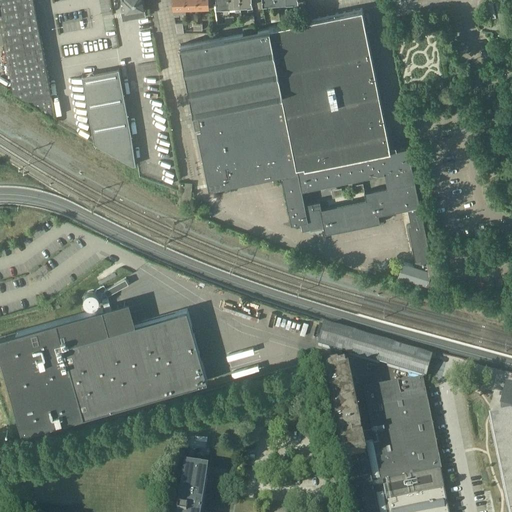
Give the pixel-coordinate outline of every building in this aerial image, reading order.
[(33,0),(0,0),(0,19),(5,45),(13,92),(27,100),(56,119),(51,96),(40,35),(36,12),(33,0)] [(123,0),(126,14),(125,14),(126,21),(146,17),(145,8),(143,0),(123,0)] [(172,0),(173,9),(174,14),(174,16),(179,16),(178,14),(185,13),(185,9),(184,0),(172,0)] [(184,0),(185,9),(197,8),(196,0),(184,0)] [(196,0),(197,8),(209,8),(208,0),(196,0)] [(229,10),(228,7),(228,0),(216,0),(216,8),(224,7),(225,10),(229,10)] [(240,6),(240,0),(228,0),(228,7),(236,7),(236,9),(240,9),(240,6)] [(175,23),(177,33),(184,33),(182,22),(175,23)] [(254,25),(243,27),(246,42),(257,39),(254,25)] [(104,290),(108,295),(129,283),(126,278),(104,290)] [(103,307),(0,336),(0,353),(2,361),(22,433),(84,415),(153,396),(208,380),(199,350),(187,308),(137,323),(109,331),(107,321),(103,307)] [(426,378),(432,358),(324,326),(318,345),(426,378)] [(442,470),(423,379),(364,391),(372,434),(367,435),(361,436),(348,373),(346,373),(346,372),(339,373),(338,370),(333,371),(332,366),(325,368),(326,372),(327,377),(326,377),(346,473),(347,472),(354,511),(447,511),(439,471),(442,470)] [(511,383),(507,382),(499,409),(511,412),(511,383)] [(216,404),(205,406),(207,414),(207,415),(218,413),(217,412),(216,404)] [(511,511),(511,417),(511,418),(489,422),(489,423),(507,511),(511,511)] [(241,426),(234,425),(232,437),(239,438),(241,426)] [(201,511),(208,473),(187,469),(179,511),(201,511)]
